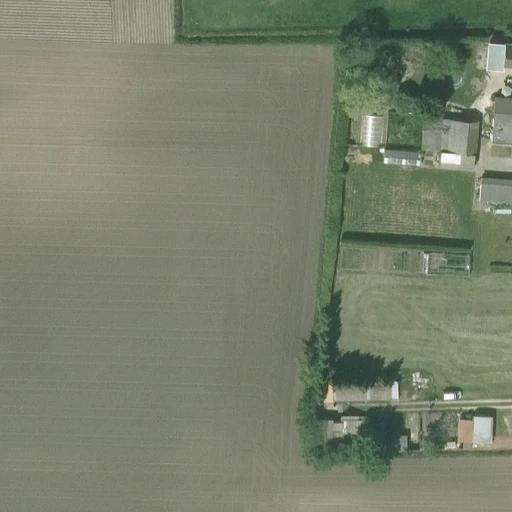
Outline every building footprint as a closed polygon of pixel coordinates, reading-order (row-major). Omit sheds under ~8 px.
[(511,66),(511,42),(488,40),(486,61),(503,62),(503,66),(511,66)] [(491,137),(508,138),(509,123),(511,123),(511,98),(494,97),(491,137)] [(439,167),(474,169),(478,120),(424,116),(420,150),(440,152),(439,167)] [(481,199),(511,200),(511,177),(482,176),(481,199)] [(356,438),(367,438),(366,412),(341,412),(341,422),(332,421),(332,412),(312,412),(309,452),(356,451),(356,438)] [(457,419),(456,440),(469,440),(470,420),(457,419)] [(405,436),(390,436),(390,450),(405,450),(405,436)] [(373,437),(356,438),(356,451),(374,450),(373,437)]
